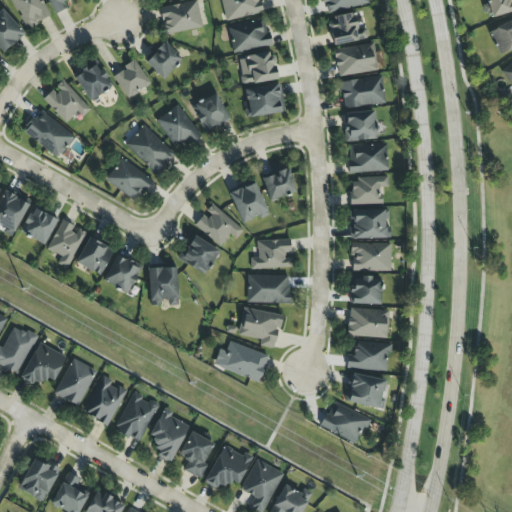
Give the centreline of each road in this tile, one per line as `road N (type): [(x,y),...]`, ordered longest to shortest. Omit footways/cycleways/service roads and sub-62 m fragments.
road 1 (secondary): [(399,0),(417,89),(425,238),(414,410),(393,511)]
road 2 (secondary): [(429,511),(459,266),(432,0)]
road 3 (residential): [(294,0),(305,36),(315,197),(316,309),(304,381)]
road 4 (residential): [(201,511),(0,407)]
road 5 (residential): [(312,125),(192,183),(151,238)]
road 6 (residential): [(151,238),(0,153)]
road 7 (residential): [(0,121),(44,56),(118,22)]
